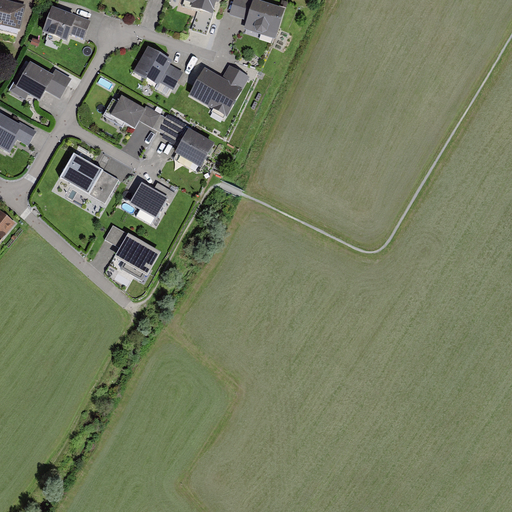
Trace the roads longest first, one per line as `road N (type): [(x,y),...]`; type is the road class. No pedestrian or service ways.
road 1 (track): [(16,511),(66,440),(133,308)]
road 2 (residential): [(213,56),(138,32),(117,35),(63,123)]
road 3 (residential): [(133,308),(13,200)]
